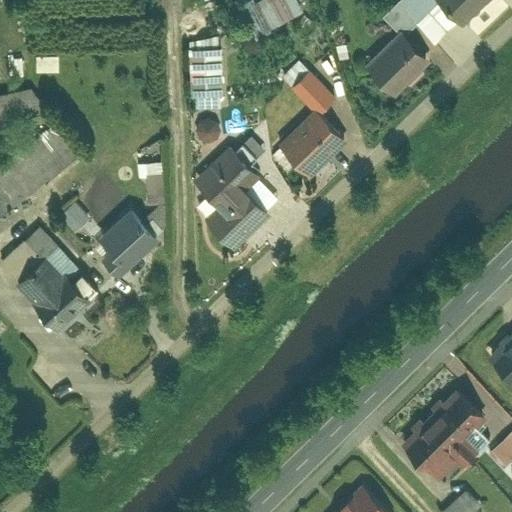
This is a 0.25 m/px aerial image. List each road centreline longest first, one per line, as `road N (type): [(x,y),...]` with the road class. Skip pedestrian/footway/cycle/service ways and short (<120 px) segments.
road 1 (residential): [(511,36),(12,511)]
road 2 (tertiary): [(511,251),(248,511)]
